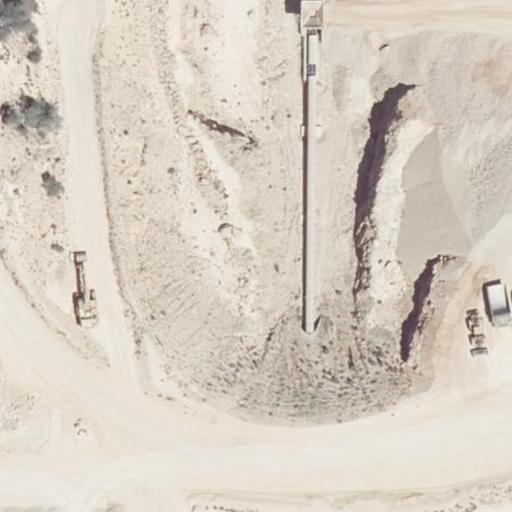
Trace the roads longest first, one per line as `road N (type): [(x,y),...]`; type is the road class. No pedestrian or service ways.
road 1 (track): [(0,486),(161,476),(389,487),(511,461)]
road 2 (track): [(0,311),(68,383),(263,478)]
